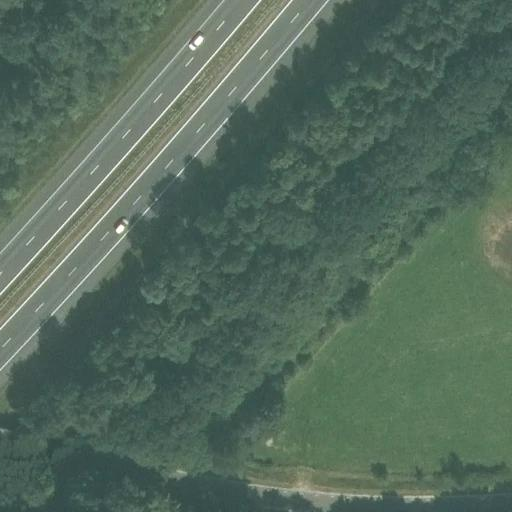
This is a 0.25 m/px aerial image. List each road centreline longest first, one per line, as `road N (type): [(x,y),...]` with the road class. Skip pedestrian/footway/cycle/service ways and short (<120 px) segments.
road 1 (unclassified): [(24,447),(307,502),(424,509),(511,503)]
road 2 (motorway): [(0,351),(307,0)]
road 3 (motorway): [(238,0),(0,272)]
